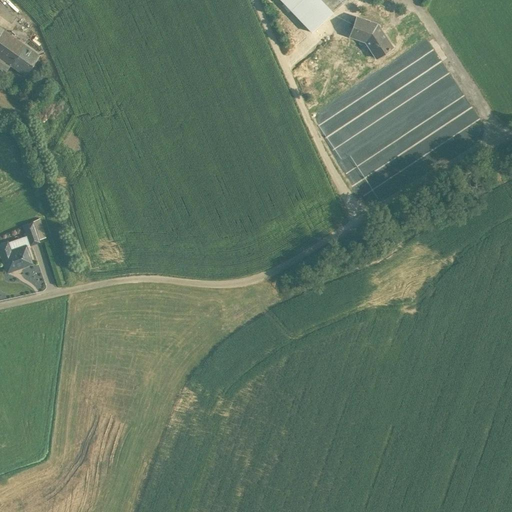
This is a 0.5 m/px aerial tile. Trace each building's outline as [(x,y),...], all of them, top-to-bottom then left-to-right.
[(332,12),(320,0),(280,0),(312,32),(317,27),(326,18),(332,12)] [(345,0),(320,0),(332,12),(345,0)] [(376,24),(356,17),(354,22),(351,21),(349,26),(352,27),(349,36),(365,41),(376,58),(392,47),(376,24)] [(331,23),(326,18),(317,27),(321,32),(331,23)] [(24,45),(3,29),(0,33),(0,77),(0,78),(10,65),(24,45)] [(24,45),(10,65),(25,75),(39,55),(24,45)] [(32,223),(38,240),(46,238),(39,218),(32,222),(32,223)] [(27,235),(30,245),(39,242),(38,240),(32,223),(24,226),(27,235)] [(8,232),(10,239),(25,235),(22,227),(8,232)] [(7,243),(10,251),(25,246),(26,247),(30,245),(27,235),(7,243)] [(10,251),(7,243),(7,242),(0,244),(0,252),(7,272),(31,263),(26,247),(25,246),(10,251)]
